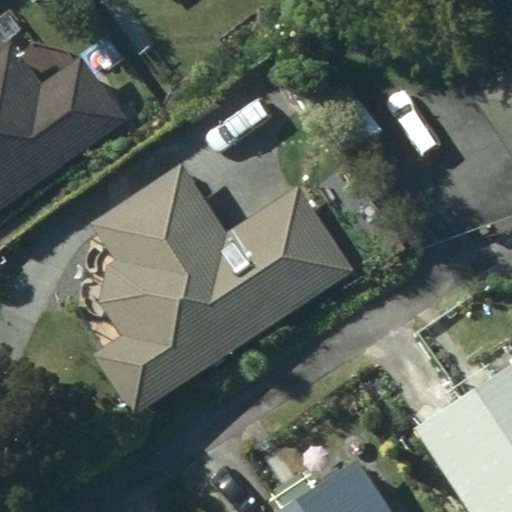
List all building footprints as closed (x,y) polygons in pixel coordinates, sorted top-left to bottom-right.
[(0,206),(121,119),(75,56),(34,86),(3,44),(0,46),(0,206)] [(511,68),(469,96),(511,162),(511,68)] [(116,336),(87,355),(126,415),(348,270),(293,185),(220,232),(176,165),(87,223),(107,254),(105,264),(82,259),(74,294),(91,298),(116,336)] [(511,511),(511,361),(408,427),(461,511),(511,511)] [(294,476),(269,492),(277,505),(266,511),(382,511),(349,459),(303,489),(294,476)]
